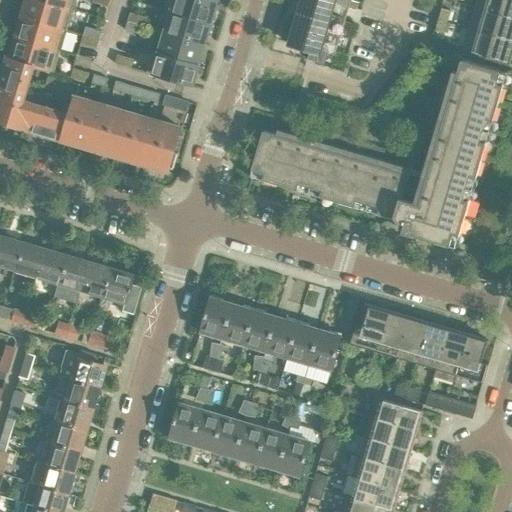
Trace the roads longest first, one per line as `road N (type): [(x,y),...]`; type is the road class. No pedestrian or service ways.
road 1 (residential): [(511,311),(195,218)]
road 2 (residential): [(110,511),(195,218)]
road 3 (residential): [(255,0),(195,218)]
road 4 (residential): [(0,166),(164,216),(195,218)]
